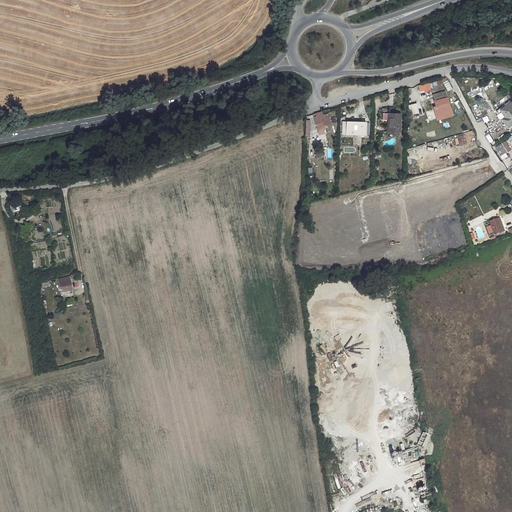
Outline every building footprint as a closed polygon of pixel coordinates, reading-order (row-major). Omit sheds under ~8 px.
[(449,78),(424,85),(426,90),(429,89),(428,87),(447,82),(450,87),(454,84),(449,78)] [(447,92),(435,94),(437,108),(444,107),(444,105),(450,105),(447,92)] [(511,98),(509,94),(499,100),(503,107),(500,109),(505,117),(511,112),(511,98)] [(482,102),(477,106),(483,114),(488,110),(482,102)] [(410,115),(419,113),(417,103),(408,105),(410,115)] [(318,118),(315,119),(318,130),(327,128),(327,126),(329,126),(328,120),(327,116),(325,117),(324,112),(317,114),(318,118)] [(390,113),(389,133),(403,133),(404,114),(390,113)] [(349,122),(348,135),(367,136),(368,122),(349,122)] [(509,157),(507,154),(511,149),(506,141),(495,149),(504,160),(509,157)] [(505,234),(501,221),(493,223),(497,236),(505,234)] [(70,276),(61,278),(63,290),(72,288),(70,276)] [(419,478),(419,479),(412,480),(413,486),(425,483),(424,477),(419,478)]
